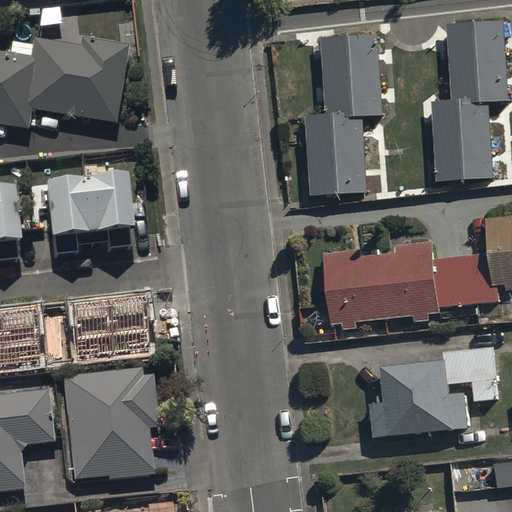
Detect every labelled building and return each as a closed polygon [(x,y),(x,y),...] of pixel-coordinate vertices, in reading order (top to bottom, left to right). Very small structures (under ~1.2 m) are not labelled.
[(447,33),(454,103),(487,100),(511,97),(511,76),(508,28),(447,33)] [(0,50),(0,124),(27,128),(30,109),(114,122),(126,44),(80,36),(78,44),(32,37),(29,55),(0,50)] [(322,50),(329,120),(366,117),(385,115),(379,45),(322,50)] [(454,103),(431,105),(437,178),(494,173),(487,100),(454,103)] [(329,120),(306,122),(312,195),(372,189),(366,117),(329,120)] [(41,182),(47,235),(129,226),(123,173),(41,182)] [(0,186),(0,240),(16,239),(10,185),(0,186)] [(511,215),(491,218),(500,291),(511,289),(511,215)] [(437,241),(328,257),(339,330),(447,314),(437,241)] [(96,297),(97,319),(136,317),(135,295),(96,297)] [(0,333),(0,374),(91,365),(84,304),(11,313),(13,332),(0,333)] [(498,377),(495,345),(445,350),(445,357),(383,363),(387,399),(372,400),(376,435),(471,426),(467,390),(452,392),(451,382),(498,377)] [(60,378),(74,480),(107,476),(107,481),(153,475),(147,428),(159,426),(152,374),(140,375),(139,367),(60,378)] [(53,442),(47,389),(0,394),(0,488),(23,485),(19,447),(53,442)] [(511,461),(496,463),(499,486),(511,484),(511,461)]
